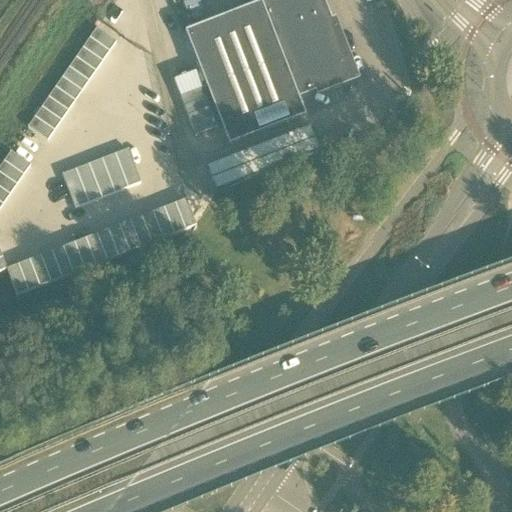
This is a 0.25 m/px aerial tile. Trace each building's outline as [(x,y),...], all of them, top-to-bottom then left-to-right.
[(354,78),(323,0),(258,0),(261,6),(185,35),(229,148),(305,118),(298,100),(354,78)] [(96,31),(89,41),(109,54),(116,45),(96,31)] [(83,51),(102,64),(109,54),(89,41),(83,51)] [(102,64),(83,51),(76,60),(95,74),(102,64)] [(76,60),(69,70),(88,84),(95,74),(76,60)] [(69,70),(62,80),(82,94),(88,84),(69,70)] [(75,104),(82,94),(62,80),(55,90),(75,104)] [(55,90),(48,100),(68,114),(75,104),(55,90)] [(180,99),(195,139),(218,130),(202,91),(180,99)] [(306,115),(321,110),(316,95),(301,100),(306,115)] [(68,114),(48,100),(41,110),(61,123),(68,114)] [(41,110),(35,120),(54,133),(61,123),(41,110)] [(47,143),(54,133),(35,120),(28,130),(47,143)] [(211,181),(216,193),(216,194),(318,154),(314,142),(309,130),(206,169),(211,181)] [(25,136),(18,146),(38,160),(44,150),(25,136)] [(31,170),(38,160),(18,146),(11,156),(31,170)] [(128,152),(115,157),(127,190),(141,185),(128,152)] [(31,170),(11,156),(4,166),(24,180),(31,170)] [(127,190),(115,157),(102,162),(114,196),(127,190)] [(102,162),(89,167),(101,201),(114,196),(102,162)] [(4,166),(0,172),(0,177),(17,190),(24,180),(4,166)] [(101,201),(89,167),(75,172),(88,206),(101,201)] [(88,206),(75,172),(62,177),(75,211),(88,206)] [(0,177),(0,192),(10,200),(17,190),(0,177)] [(0,207),(3,209),(10,200),(0,192),(0,207)] [(175,207),(185,233),(194,229),(196,228),(187,205),(186,202),(183,204),(175,207)] [(185,233),(175,207),(163,211),(173,237),(185,233)] [(173,237),(163,211),(152,215),(162,241),(173,237)] [(141,220),(151,246),(162,241),(152,215),(141,220)] [(151,246),(141,220),(130,224),(140,250),(151,246)] [(119,228),(129,254),(140,250),(130,224),(119,228)] [(129,254),(119,228),(107,233),(117,259),(129,254)] [(96,237),(106,263),(117,259),(107,233),(96,237)] [(85,241),(95,267),(106,263),(96,237),(85,241)] [(84,272),(95,267),(85,241),(74,246),(84,272)] [(63,250),(73,276),(84,272),(74,246),(63,250)] [(63,250),(52,254),(61,280),(73,276),(63,250)] [(50,285),(61,280),(52,254),(40,259),(50,285)] [(40,259),(29,263),(39,289),(50,285),(40,259)] [(29,263),(18,267),(28,293),(39,289),(29,263)] [(17,298),(28,293),(18,267),(7,272),(17,298)]
